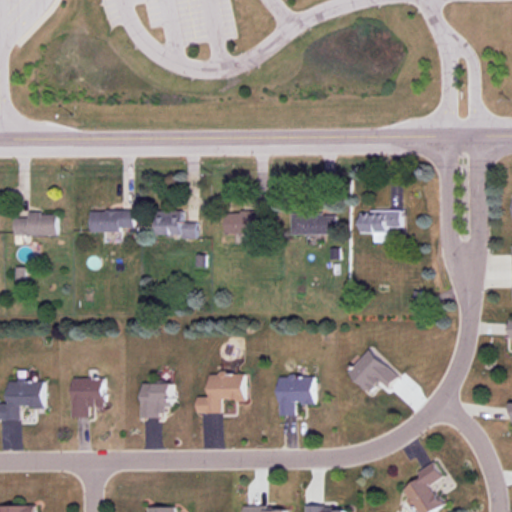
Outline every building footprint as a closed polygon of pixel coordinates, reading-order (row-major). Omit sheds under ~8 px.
[(123,232),(123,227),(135,227),(136,210),(92,209),(91,231),(123,232)] [(184,210),(158,210),(158,234),(184,234),(184,238),(198,238),(198,222),(185,222),(184,210)] [(403,226),(402,210),(362,210),(362,233),(391,232),(391,226),(403,226)] [(226,234),(272,233),(271,214),(256,215),(256,211),(226,212),(226,234)] [(16,235),(59,235),(58,212),(29,213),(29,217),(16,217),(16,235)] [(292,234),(337,234),(338,213),(293,213),(292,234)] [(390,388),(401,376),(371,348),(349,372),(372,393),(382,381),(390,388)] [(199,413),(223,413),(223,399),(247,399),(246,372),(211,373),(211,396),(199,396),(199,413)] [(281,415),(298,415),(298,404),(316,404),(316,375),(281,376),(281,415)] [(73,378),(74,417),(91,416),(91,406),(106,406),(105,377),(73,378)] [(10,403),(0,402),(0,419),(22,420),(22,406),(45,407),(46,380),(10,380),(10,403)] [(174,382),(143,383),(143,416),(169,416),(168,406),(175,406),(174,382)] [(446,477),(436,461),(420,472),(424,477),(405,489),(419,511),(435,511),(446,505),(433,484),(446,477)]
